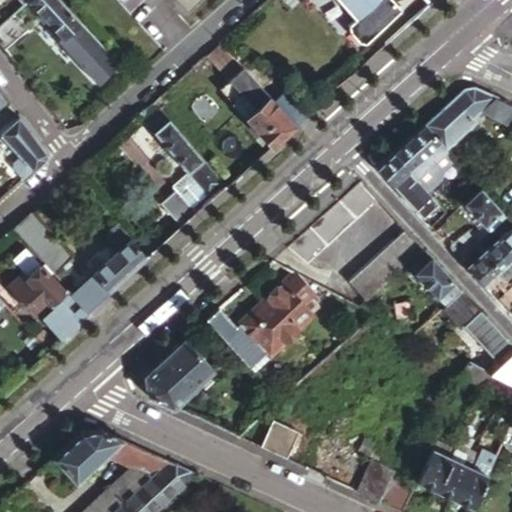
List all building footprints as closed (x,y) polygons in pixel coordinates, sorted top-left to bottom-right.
[(69,9),(60,0),(29,0),(61,35),(64,32),(84,54),(98,41),(69,9)] [(385,0),(337,0),(358,24),(385,0)] [(3,22),(0,25),(0,43),(13,60),(26,51),(3,22)] [(64,32),(61,35),(45,50),(73,81),(85,84),(96,82),(118,62),(98,41),(84,54),(64,32)] [(272,147),(296,125),(273,101),(220,43),(205,56),(242,96),(255,110),(246,117),(272,147)] [(463,88),(422,125),(445,150),(483,116),(506,126),(511,111),(511,105),(495,98),(496,97),(472,87),(463,88)] [(273,101),(296,125),(309,114),(286,89),(273,101)] [(255,110),(242,96),(233,103),(246,117),(255,110)] [(226,188),(152,104),(137,117),(195,182),(212,200),(226,188)] [(45,152),(17,116),(0,131),(0,132),(22,157),(14,164),(15,167),(23,178),(45,158),(45,152)] [(445,150),(422,125),(391,153),(414,179),(424,190),(436,180),(436,171),(451,157),(445,150)] [(412,209),(428,195),(424,190),(414,179),(391,153),(375,168),(412,209)] [(359,181),(284,248),(305,264),(378,201),(359,181)] [(191,219),(212,200),(195,182),(175,201),(191,219)] [(505,216),(480,188),(463,202),(489,231),(505,216)] [(442,211),(428,195),(412,209),(426,224),(442,211)] [(175,234),(191,219),(175,201),(171,196),(155,211),(175,234)] [(32,212),(14,228),(60,282),(79,265),(32,212)] [(109,247),(115,253),(131,239),(117,222),(109,229),(109,247)] [(511,225),(503,234),(498,239),(511,254),(511,225)] [(448,248),(458,259),(481,238),(471,227),(448,248)] [(371,300),(424,250),(406,232),(353,281),(371,300)] [(87,312),(146,259),(131,239),(115,253),(70,294),(87,312)] [(511,254),(498,239),(466,268),(482,284),(498,270),(511,257),(511,254)] [(445,306),(461,291),(430,257),(414,272),(445,306)] [(511,257),(498,270),(511,284),(511,282),(511,257)] [(68,330),(87,312),(70,294),(66,288),(63,290),(42,265),(27,278),(22,273),(8,286),(34,315),(46,305),(68,330)] [(298,273),(295,272),(280,285),(275,283),(266,291),(265,296),(264,297),(295,334),(315,316),(305,304),(316,293),(298,273)] [(511,311),(511,288),(500,300),(511,312),(511,311)] [(445,306),(442,308),(460,328),(464,325),(480,311),(461,291),(445,306)] [(217,308),(204,320),(250,369),(267,352),(270,357),(295,334),(264,297),(232,325),(217,308)] [(503,368),(511,346),(511,345),(480,311),(464,325),(503,368)] [(212,370),(182,339),(143,374),(146,394),(172,407),(212,370)] [(511,381),(511,346),(503,368),(500,375),(507,379),(511,381)] [(501,391),(507,379),(500,375),(486,368),(468,359),(459,379),(491,395),(494,388),(501,391)] [(18,365),(14,360),(13,361),(10,364),(13,369),(18,365)] [(299,432),(273,421),(260,447),(286,459),(299,432)] [(117,444),(123,439),(100,428),(79,432),(51,456),(74,482),(117,444)] [(417,480),(435,488),(455,447),(435,438),(417,480)] [(117,444),(161,465),(167,460),(123,439),(117,444)] [(407,484),(417,464),(366,440),(359,455),(372,461),(393,470),(390,476),(407,484)] [(453,497),(475,450),(457,442),(455,447),(435,488),(453,497)] [(471,505),(494,458),(475,450),(453,497),(471,505)] [(154,511),(198,474),(167,460),(161,465),(107,511),(154,511)] [(372,461),(357,492),(378,502),(390,476),(393,470),(372,461)] [(388,506),(395,509),(407,484),(390,476),(378,502),(388,506)] [(407,484),(395,509),(400,511),(402,511),(413,487),(407,484)] [(23,511),(8,495),(0,502),(0,511),(23,511)]
